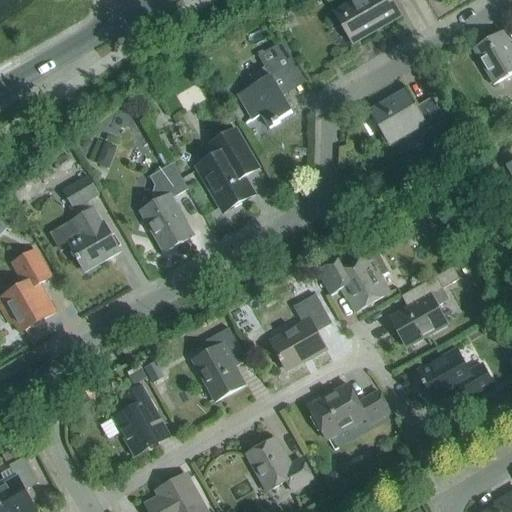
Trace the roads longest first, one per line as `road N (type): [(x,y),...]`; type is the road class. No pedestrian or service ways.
road 1 (residential): [(75,507),(39,414),(62,329),(297,197),(317,117),(331,95),(511,1)]
road 2 (residential): [(75,507),(368,357)]
road 3 (secondary): [(0,91),(128,19)]
